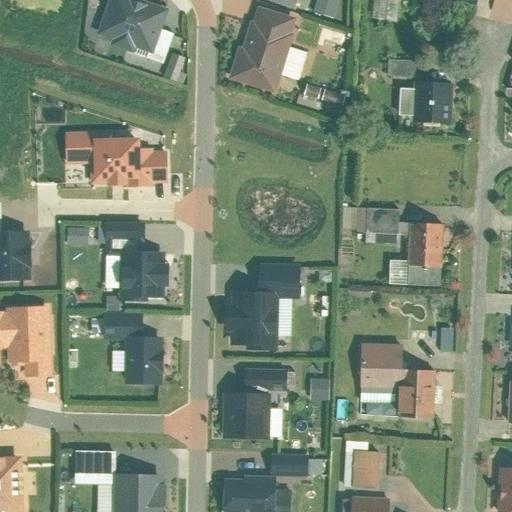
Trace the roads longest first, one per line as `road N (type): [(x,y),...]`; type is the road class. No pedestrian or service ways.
road 1 (residential): [(465,511),(484,160)]
road 2 (residential): [(194,422),(200,210)]
road 3 (residential): [(200,210),(204,0)]
road 4 (residential): [(49,212),(200,210)]
road 5 (residential): [(52,423),(194,422)]
